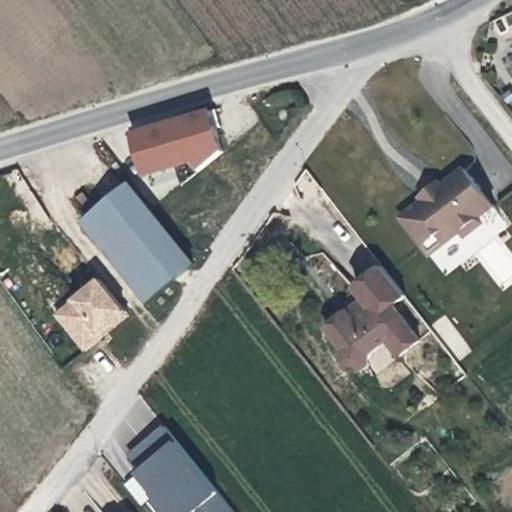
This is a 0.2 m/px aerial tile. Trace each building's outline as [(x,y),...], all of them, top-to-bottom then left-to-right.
[(210,107),(124,128),(136,177),(222,156),(210,107)] [(432,241),(438,250),(454,237),(456,239),(463,240),(474,232),(474,226),(472,224),(487,213),(457,175),(436,191),(416,207),(394,223),(417,253),(432,241)] [(416,207),(436,191),(432,187),(413,202),(416,207)] [(135,306),(182,269),(123,192),(76,227),(135,306)] [(423,261),(438,250),(432,241),(417,253),(423,261)] [(402,304),(379,275),(352,296),(360,307),(364,313),(348,325),(344,320),(322,337),(339,360),(337,371),(344,380),(357,381),(364,376),(363,363),(381,350),(395,368),(416,351),(389,315),(402,304)] [(82,353),(128,317),(95,276),(50,313),(82,353)] [(364,313),(360,307),(344,320),(348,325),(364,313)] [(431,324),(458,360),(472,350),(445,314),(431,324)] [(128,477),(153,511),(231,511),(165,422),(125,452),(138,470),(128,477)]
